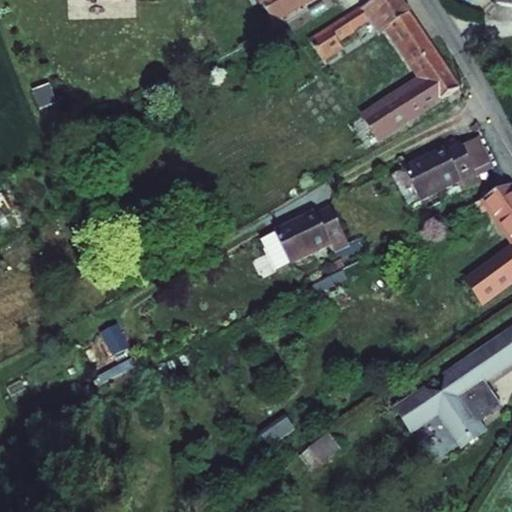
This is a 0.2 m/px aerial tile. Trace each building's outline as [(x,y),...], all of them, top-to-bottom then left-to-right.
[(260,0),(274,23),(311,0),(260,0)] [(375,0),(371,3),(380,16),(403,7),(398,0),(375,0)] [(409,15),(403,7),(380,16),(371,3),(361,9),(370,22),(378,35),(389,29),(409,15)] [(323,61),(343,49),(339,42),(370,22),(361,9),(311,42),(323,61)] [(459,90),(409,15),(389,29),(424,83),(364,121),(378,142),(459,90)] [(47,108),(40,90),(30,94),(37,111),(47,108)] [(479,139),(462,148),(475,175),(477,178),(482,176),(484,180),(496,174),(479,139)] [(446,153),(445,150),(405,171),(421,202),(458,183),(474,176),(475,175),(462,148),(461,146),(446,153)] [(478,185),(474,176),(458,183),(463,192),(478,185)] [(485,202),(490,209),(511,240),(511,253),(468,285),(482,304),(511,282),(511,192),(509,188),(485,202)] [(490,209),(485,202),(476,207),(474,207),(479,215),(490,209)] [(345,239),(346,239),(332,209),(317,216),(317,215),(262,241),(277,272),(332,245),(345,239)] [(336,253),(349,247),(345,239),(332,245),(336,253)] [(128,348),(116,326),(102,334),(113,355),(128,348)] [(511,364),(511,333),(445,380),(455,394),(437,406),(427,392),(399,411),(413,432),(440,414),(463,448),(484,433),(475,420),(478,418),(480,421),(498,409),(483,384),(511,364)] [(271,448),(296,430),(287,417),(262,435),(271,448)] [(340,451),(329,435),(309,449),(321,465),(340,451)] [(321,465),(309,449),(300,456),(313,471),(321,465)]
